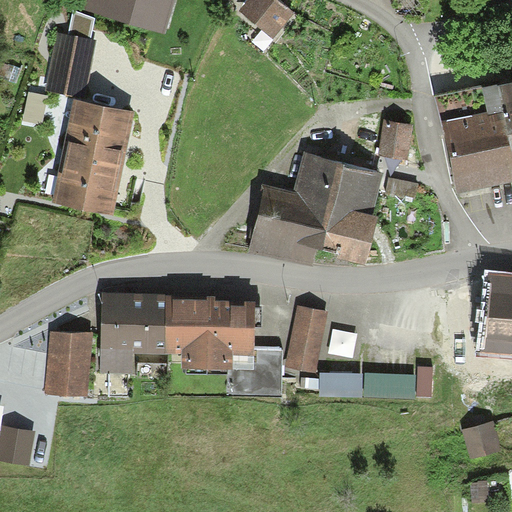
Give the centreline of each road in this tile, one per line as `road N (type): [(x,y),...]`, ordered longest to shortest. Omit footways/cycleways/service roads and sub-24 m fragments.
road 1 (residential): [(476,258),(336,279),(203,262),(142,265),(76,285),(0,325)]
road 2 (residential): [(476,258),(430,151),(413,50),(395,21),(357,0)]
